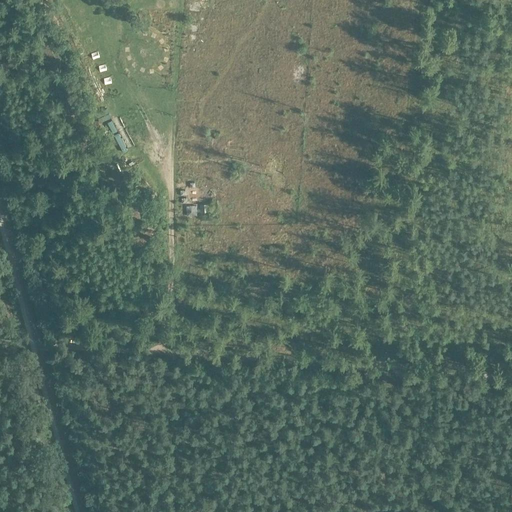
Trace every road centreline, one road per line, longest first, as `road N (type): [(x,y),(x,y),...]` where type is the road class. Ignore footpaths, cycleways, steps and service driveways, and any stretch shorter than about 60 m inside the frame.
road 1 (track): [(37,346),(511,379)]
road 2 (track): [(419,0),(392,370)]
road 3 (track): [(82,511),(37,346)]
road 4 (track): [(0,205),(37,346)]
